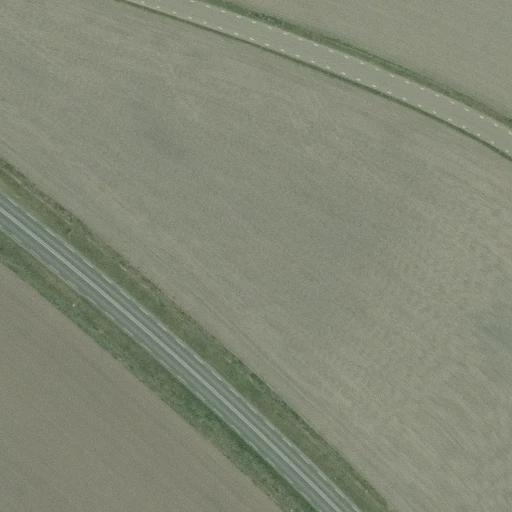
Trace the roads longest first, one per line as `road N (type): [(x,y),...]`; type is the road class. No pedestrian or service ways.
road 1 (primary): [(336,511),(137,320),(0,208)]
road 2 (unclassified): [(511,140),(457,110),(149,0)]
